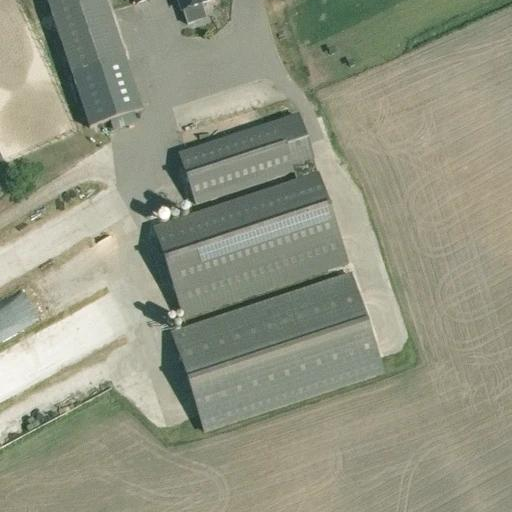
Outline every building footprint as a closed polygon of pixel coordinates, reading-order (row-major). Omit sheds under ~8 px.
[(106,0),(44,0),(70,77),(126,59),(106,0)] [(177,0),(181,11),(215,0),(177,0)] [(126,59),(70,77),(86,127),(142,111),(126,59)] [(298,115),(178,154),(195,205),(292,173),(295,183),(318,176),(298,115)] [(295,183),(153,231),(183,322),(347,267),(318,176),(295,183)] [(351,274),(171,334),(205,434),(384,374),(351,274)]
